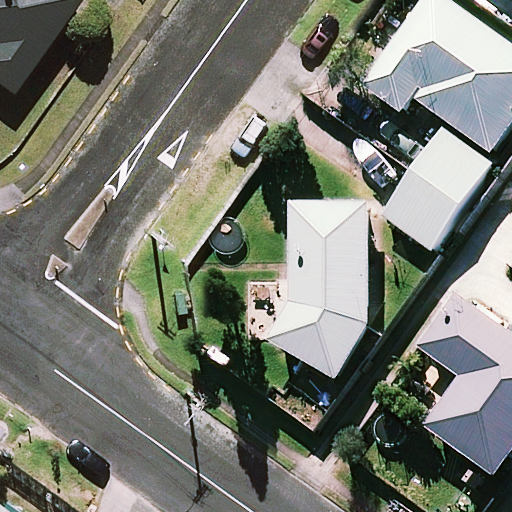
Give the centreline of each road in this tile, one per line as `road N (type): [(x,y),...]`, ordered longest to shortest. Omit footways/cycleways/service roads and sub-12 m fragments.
road 1 (residential): [(248,0),(9,337)]
road 2 (residential): [(9,337),(252,511)]
